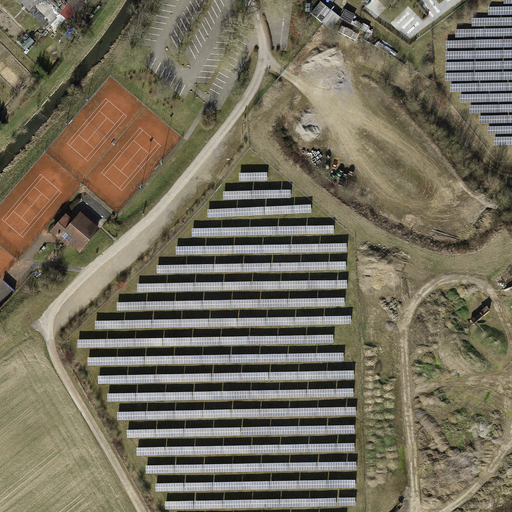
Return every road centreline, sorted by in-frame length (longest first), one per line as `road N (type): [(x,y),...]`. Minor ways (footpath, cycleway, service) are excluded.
road 1 (residential): [(248,0),(263,48),(261,73),(236,115),(165,203),(47,321)]
road 2 (track): [(47,321),(56,360),(141,511)]
